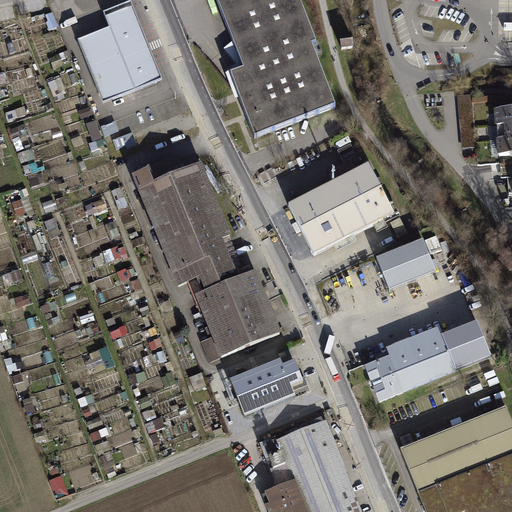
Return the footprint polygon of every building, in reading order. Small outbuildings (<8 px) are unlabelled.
[(108,26),(77,39),(102,101),(161,78),(129,0),(102,11),(108,26)] [(300,0),(217,0),(245,71),(232,76),(256,137),(336,106),(313,45),(317,43),(300,0)] [(354,37),(341,38),(342,50),(355,48),(354,37)] [(457,97),(461,150),(476,148),(471,96),(457,97)] [(83,117),(94,114),(92,107),(81,111),(83,117)] [(511,110),(494,111),(495,126),(511,125),(511,110)] [(97,119),(88,123),(95,141),(105,137),(97,119)] [(511,125),(495,126),(496,141),(511,140),(511,125)] [(511,140),(496,141),(497,156),(511,155),(511,140)] [(20,153),(22,162),(36,157),(34,149),(20,153)] [(178,153),(154,165),(158,173),(182,162),(178,153)] [(25,167),(28,175),(29,174),(34,187),(46,183),(38,162),(25,167)] [(156,184),(150,171),(134,179),(180,282),(198,274),(207,296),(201,299),(218,336),(201,344),(212,366),(283,335),(256,275),(243,281),(225,241),(235,237),(202,164),(156,184)] [(372,166),(290,207),(315,256),(397,215),(372,166)] [(30,196),(13,202),(19,219),(36,212),(30,196)] [(432,254),(444,250),(438,236),(427,240),(432,254)] [(423,241),(376,260),(389,293),(436,274),(423,241)] [(126,246),(113,248),(115,259),(128,257),(126,246)] [(478,325),(368,369),(381,402),(491,358),(478,325)] [(150,342),(153,348),(163,345),(160,338),(150,342)] [(88,368),(98,366),(99,370),(116,366),(112,349),(85,354),(88,368)] [(281,363),(231,382),(245,418),(295,398),(281,363)] [(511,511),(511,421),(507,409),(402,451),(426,511),(511,511)] [(148,422),(151,432),(165,427),(162,417),(148,422)] [(288,465),(296,484),(267,496),(274,511),(361,511),(326,424),(280,442),(284,453),(281,454),(276,443),(263,448),(272,472),(288,465)] [(56,496),(69,493),(64,475),(52,478),(56,496)]
